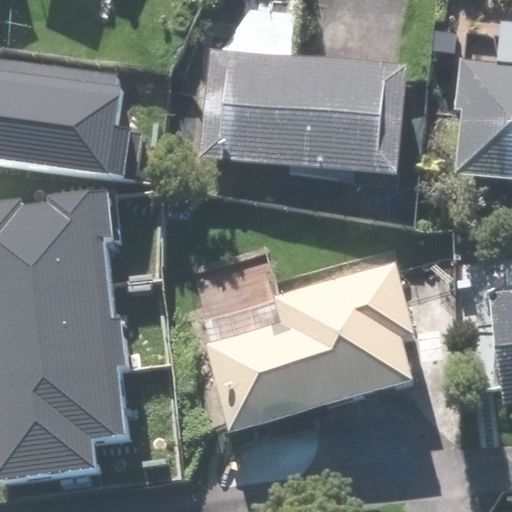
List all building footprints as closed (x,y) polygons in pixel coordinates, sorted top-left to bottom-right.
[(209,61),(196,173),(395,196),(408,84),(209,61)] [(456,127),(450,192),(511,197),(511,77),(458,72),(452,127),(456,127)] [(26,105),(4,204),(69,219),(91,120),(26,105)] [(197,330),(225,445),(407,401),(398,362),(414,358),(396,282),(197,330)] [(511,304),(484,308),(498,422),(511,420),(511,304)] [(71,418),(0,424),(0,509),(79,502),(71,418)]
